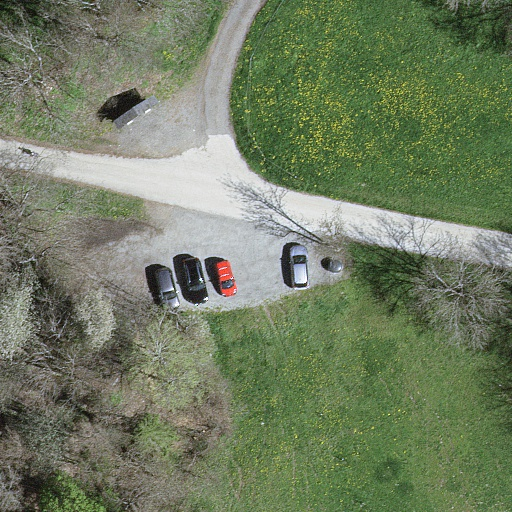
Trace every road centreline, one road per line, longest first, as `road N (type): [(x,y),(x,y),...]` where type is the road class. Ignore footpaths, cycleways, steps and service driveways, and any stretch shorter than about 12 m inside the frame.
road 1 (unclassified): [(0,154),(511,252)]
road 2 (track): [(220,195),(220,75),(251,0)]
